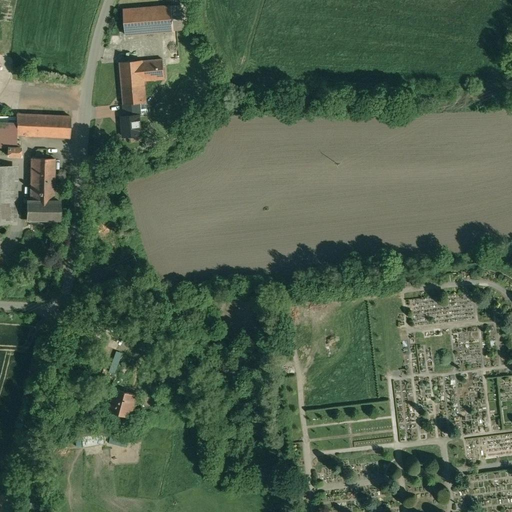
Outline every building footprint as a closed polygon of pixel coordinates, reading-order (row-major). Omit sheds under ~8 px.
[(171,6),(123,10),(125,35),(173,31),(171,6)] [(163,59),(143,61),(120,62),(121,78),(130,77),(130,80),(144,79),(145,81),(165,79),(163,59)] [(35,73),(13,69),(12,79),(33,83),(35,73)] [(144,79),(130,80),(130,77),(121,78),(123,104),(124,104),(139,103),(146,103),(145,81),(144,79)] [(139,103),(124,104),(125,116),(139,115),(139,116),(140,115),(139,103)] [(70,116),(16,114),(16,122),(15,135),(16,135),(69,138),(70,116)] [(125,116),(122,116),(124,137),(141,136),(139,116),(139,115),(125,116)] [(16,122),(0,121),(0,147),(7,147),(7,155),(19,156),(20,140),(16,140),(16,135),(15,135),(16,122)] [(54,159),(31,158),(30,200),(27,200),(27,220),(59,220),(59,201),(53,201),(54,159)] [(10,166),(0,165),(0,223),(8,224),(10,166)] [(147,361),(124,355),(115,388),(138,394),(147,361)] [(156,375),(151,395),(155,397),(161,376),(156,375)] [(169,378),(163,376),(157,400),(162,402),(169,378)] [(138,394),(115,388),(108,411),(132,417),(138,394)]
